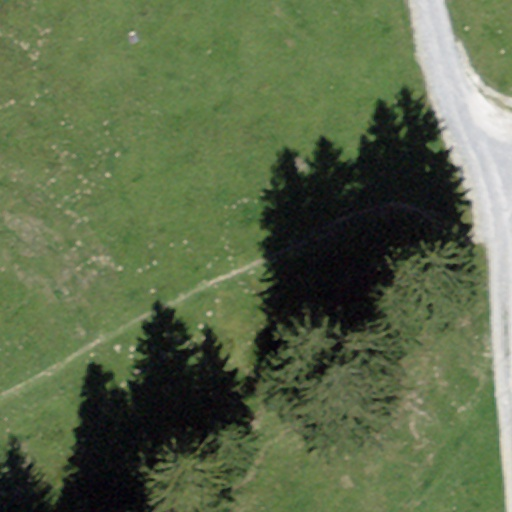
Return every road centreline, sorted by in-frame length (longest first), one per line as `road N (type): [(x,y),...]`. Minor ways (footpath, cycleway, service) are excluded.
road 1 (track): [(427,0),(488,211)]
road 2 (track): [(488,211),(511,383)]
